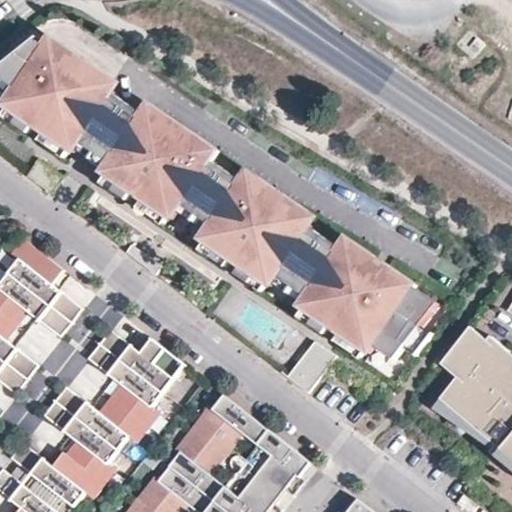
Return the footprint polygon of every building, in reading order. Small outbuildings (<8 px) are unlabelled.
[(397,397),(454,323),(418,299),(419,296),(390,277),(385,285),(273,211),(278,202),(249,183),(248,186),(219,166),(221,164),(192,145),(187,153),(75,78),(80,70),(62,58),(46,62),(40,70),(17,54),(6,78),(0,83),(0,88),(18,101),(1,127),(397,397)] [(45,163),(34,178),(58,197),(69,182),(45,163)] [(33,246),(9,276),(72,325),(82,313),(62,297),(64,294),(53,286),(51,285),(50,275),(58,265),(33,246)] [(138,250),(132,257),(161,279),(167,272),(138,250)] [(51,285),(53,286),(65,271),(58,265),(50,275),(51,285)] [(72,325),(9,276),(0,286),(0,314),(12,324),(18,315),(28,314),(40,324),(42,321),(62,338),(72,325)] [(0,360),(28,382),(37,370),(17,354),(19,352),(8,343),(7,342),(5,332),(12,324),(0,314),(0,360)] [(29,315),(28,314),(18,315),(12,324),(18,329),(29,315)] [(7,342),(8,343),(18,329),(12,324),(5,332),(7,342)] [(186,365),(161,346),(153,356),(145,357),(142,355),(132,347),(130,349),(110,333),(99,345),(163,395),(174,380),(186,365)] [(142,355),(145,357),(153,356),(161,346),(153,339),(142,355)] [(511,379),(500,370),(507,361),(491,349),(488,353),(471,340),(443,377),(459,390),(442,412),(498,458),(496,461),(493,464),(509,478),(511,473),(511,379)] [(317,343),(289,378),(309,394),(337,358),(317,343)] [(141,424),(152,409),(163,395),(99,345),(89,357),(109,374),(108,377),(120,386),(120,397),(115,404),(141,424)] [(28,382),(0,360),(0,380),(18,394),(28,382)] [(511,365),(507,361),(500,370),(511,379),(511,365)] [(186,365),(174,380),(182,386),(194,371),(186,365)] [(120,397),(120,386),(119,385),(109,398),(115,404),(120,397)] [(141,424),(115,404),(108,413),(100,413),(98,412),(87,404),(86,406),(65,390),(56,403),(119,452),(129,438),(141,424)] [(201,435),(219,449),(232,433),(240,440),(245,434),(259,445),(270,431),(226,396),(215,410),(214,410),(218,413),(201,435)] [(98,412),(100,413),(108,413),(115,404),(109,398),(98,412)] [(71,460),(96,480),(108,465),(119,452),(56,403),(45,416),(65,432),(63,434),(76,443),(76,453),(71,460)] [(193,428),(201,435),(218,413),(214,410),(215,410),(210,407),(193,428)] [(141,424),(149,430),(160,415),(152,409),(141,424)] [(435,422),(496,461),(498,458),(442,412),(435,422)] [(129,438),(137,444),(149,430),(141,424),(129,438)] [(181,453),(184,456),(201,435),(193,428),(176,450),(180,454),(181,453)] [(270,431),(259,445),(261,447),(253,457),(290,486),(310,461),(270,431)] [(169,468),(214,503),(227,487),(212,475),(228,455),(219,449),(201,435),(184,456),(181,453),(169,468)] [(76,453),(76,443),(75,443),(64,456),(71,460),(76,453)] [(96,480),(71,460),(64,469),(55,471),(43,461),(41,463),(21,447),(11,460),(32,476),(74,509),(85,495),(96,480)] [(54,469),(55,471),(64,469),(71,460),(64,456),(54,469)] [(290,486),(253,457),(237,478),(274,507),(290,486)] [(96,480),(104,487),(116,472),(108,465),(96,480)] [(145,506),(152,511),(183,511),(188,506),(195,511),(207,511),(214,503),(169,468),(158,482),(161,485),(145,506)] [(53,511),(0,471),(0,491),(11,500),(9,502),(20,511),(21,511),(53,511)] [(137,500),(145,506),(161,485),(158,482),(154,478),(137,500)] [(214,503),(226,511),(270,511),(274,507),(237,478),(229,488),(227,487),(214,503)] [(85,495),(93,501),(104,487),(96,480),(85,495)] [(139,511),(145,506),(137,500),(126,511),(139,511)] [(374,511),(362,502),(353,511),(374,511)] [(226,511),(214,503),(207,511),(226,511)]
